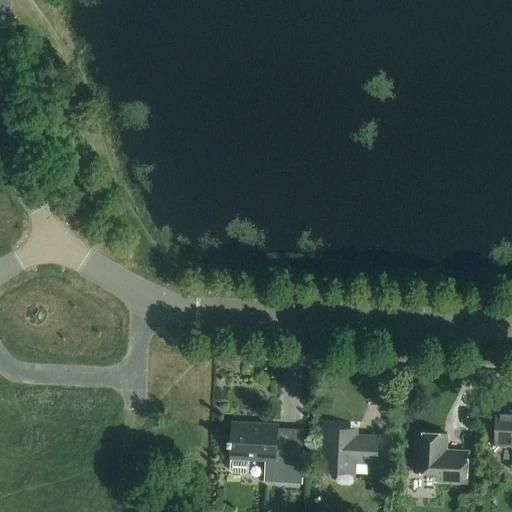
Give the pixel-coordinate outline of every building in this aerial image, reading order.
[(511,412),(499,412),(497,443),(509,443),(511,447),(511,412)] [(303,479),(305,449),(277,448),(278,424),(233,422),(231,457),(266,459),(265,477),(303,479)] [(376,461),(377,437),(356,436),(356,432),(326,431),(324,467),(354,468),(354,460),(376,461)] [(468,480),(469,452),(444,451),(445,434),(446,434),(446,433),(418,431),(416,471),(437,472),(437,479),(468,480)] [(378,476),(377,494),(392,495),(393,477),(378,476)]
